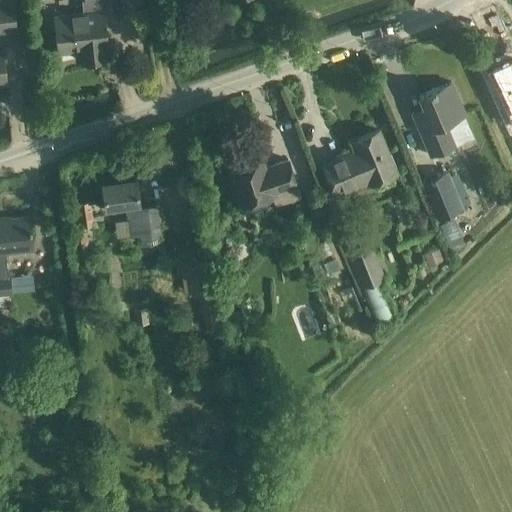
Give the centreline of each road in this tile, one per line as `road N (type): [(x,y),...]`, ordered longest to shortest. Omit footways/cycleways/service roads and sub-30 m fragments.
road 1 (tertiary): [(64,136),(408,22),(440,0)]
road 2 (unclassified): [(112,511),(90,452),(64,136)]
